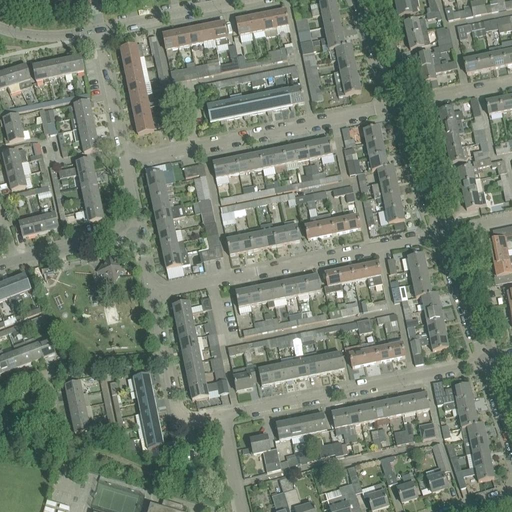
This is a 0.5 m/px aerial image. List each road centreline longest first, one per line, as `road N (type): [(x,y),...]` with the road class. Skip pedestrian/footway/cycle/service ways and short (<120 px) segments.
road 1 (residential): [(149,295),(440,235)]
road 2 (residential): [(123,161),(395,107)]
road 3 (residential): [(220,414),(487,361)]
road 4 (residential): [(163,362),(62,372),(1,427)]
road 5 (unclassified): [(96,30),(229,3)]
road 6 (unclassified): [(440,235),(395,107)]
road 7 (unclassified): [(487,361),(440,235)]
road 8 (residential): [(123,161),(96,30)]
road 9 (residential): [(17,259),(136,232)]
